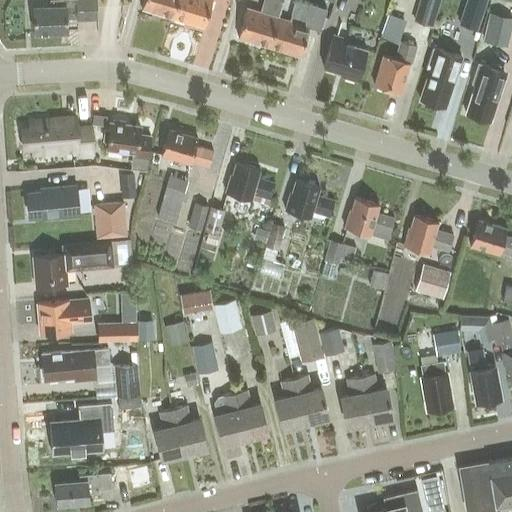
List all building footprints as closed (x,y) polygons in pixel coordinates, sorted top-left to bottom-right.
[(77,17),(77,20),(97,19),(96,0),(50,0),(50,7),(33,8),(34,32),(67,31),(66,17),(77,17)] [(169,17),(174,0),(143,0),(141,8),(169,17)] [(174,0),(169,17),(203,27),(211,0),(174,0)] [(268,47),(277,18),(282,0),(262,0),(259,12),(246,9),(237,37),(268,47)] [(319,32),(326,8),(299,0),(294,0),(288,21),(277,18),(268,47),(299,56),(307,29),(319,32)] [(440,0),(420,0),(415,20),(432,25),(440,0)] [(486,0),(465,0),(458,23),(477,29),(486,0)] [(511,18),(489,13),(483,40),(507,46),(511,25),(511,18)] [(412,65),(418,47),(400,41),(406,21),(390,16),(383,38),(399,43),(394,59),(383,56),(374,87),(400,95),(410,64),(412,65)] [(357,82),(367,51),(346,44),(348,39),(333,35),(323,67),(343,73),(342,77),(357,82)] [(430,70),(420,101),(445,109),(462,56),(433,47),(426,68),(430,70)] [(477,64),(471,83),(473,83),(464,112),(491,120),(506,72),(477,64)] [(92,115),(91,124),(103,126),(104,117),(92,115)] [(91,124),(75,126),(74,118),(30,122),(30,129),(22,129),(23,148),(32,147),(33,154),(76,150),(77,157),(94,155),(91,124)] [(109,122),(108,129),(104,128),(102,141),(106,141),(105,149),(136,153),(135,158),(134,158),(132,170),(146,171),(147,159),(146,159),(149,136),(138,135),(139,126),(124,124),(124,121),(113,119),(113,123),(109,122)] [(208,166),(213,150),(195,144),(197,138),(168,129),(161,154),(190,163),(191,161),(208,166)] [(269,198),(274,182),(257,177),(260,169),(235,161),(231,175),(229,174),(224,192),(249,199),(251,193),(269,198)] [(133,171),(120,172),(121,196),(135,194),(133,171)] [(329,216),(334,200),(316,195),(319,186),(295,179),(291,191),(290,190),(284,210),(309,217),(311,211),(329,216)] [(157,216),(174,222),(184,191),(166,186),(157,216)] [(44,219),(78,215),(75,187),(42,191),(42,194),(28,195),(30,216),(44,215),(44,219)] [(393,219),(376,214),(378,204),(354,197),(350,210),(348,209),(343,227),(387,240),(393,219)] [(124,200),(93,203),(96,238),(127,235),(124,200)] [(201,230),(208,205),(194,202),(188,226),(201,230)] [(224,209),(210,206),(203,230),(218,234),(224,209)] [(430,246),(447,251),(448,251),(452,235),(435,230),(437,222),(413,214),(410,227),(408,227),(403,245),(428,253),(430,246)] [(511,255),(511,238),(504,236),(507,229),(477,220),(469,245),(499,254),(500,252),(511,255)] [(284,226),(271,222),(264,246),(278,250),(284,226)] [(254,226),(251,237),(261,240),(265,229),(254,226)] [(205,232),(203,241),(214,244),(216,235),(205,232)] [(329,239),(324,259),(336,263),(336,261),(350,265),(355,246),(329,239)] [(66,270),(112,267),(110,243),(64,247),(64,255),(33,257),(36,287),(67,284),(66,270)] [(448,270),(420,262),(412,289),(440,297),(448,270)] [(384,272),(370,269),(366,285),(381,288),(384,272)] [(511,284),(505,283),(502,299),(511,301),(511,284)] [(121,291),(123,317),(137,316),(135,290),(121,291)] [(240,327),(232,297),(210,303),(217,333),(240,327)] [(90,318),(88,299),(38,303),(40,333),(72,330),(71,320),(90,318)] [(274,328),(269,308),(248,314),(253,334),(274,328)] [(493,338),(489,316),(460,315),(459,330),(478,331),(480,340),(493,338)] [(290,322),(300,362),(322,356),(312,317),(290,322)] [(138,339),(152,339),(151,319),(137,320),(138,339)] [(511,341),(511,336),(509,323),(508,319),(491,322),(495,345),(511,341)] [(183,320),(164,325),(169,345),(188,341),(183,320)] [(123,341),(123,340),(136,340),(136,322),(97,323),(97,342),(123,341)] [(436,356),(460,351),(456,329),(455,329),(454,325),(439,328),(439,332),(432,333),(436,356)] [(337,327),(317,332),(324,355),(337,351),(343,349),(337,327)] [(393,368),(388,340),(371,343),(376,372),(393,368)] [(212,341),(191,345),(196,373),(217,369),(212,341)] [(499,344),(501,352),(506,373),(510,372),(511,381),(511,348),(511,349),(511,342),(499,344)] [(95,348),(42,352),(45,380),(76,377),(76,381),(98,379),(95,348)] [(500,397),(493,363),(484,365),(481,349),(466,352),(476,401),(500,397)] [(439,408),(452,406),(449,389),(450,388),(447,372),(443,372),(441,361),(420,365),(422,376),(419,377),(422,393),(423,393),(426,411),(431,410),(431,412),(439,411),(439,408)] [(139,393),(136,362),(114,364),(116,395),(118,395),(139,393)] [(360,376),(369,421),(392,416),(386,387),(376,389),(373,373),(360,376)] [(294,377),(305,422),(328,416),(320,387),(310,390),(306,374),(294,377)] [(346,425),(369,421),(360,376),(348,378),(351,394),(340,396),(346,425)] [(283,428),(305,422),(294,377),(281,380),(285,396),(276,399),(283,428)] [(233,392),(244,437),(267,432),(259,402),(249,405),(245,389),(233,392)] [(222,443),(244,437),(233,392),(215,397),(213,402),(216,414),(214,414),(222,443)] [(139,393),(118,395),(119,409),(140,407),(139,393)] [(51,453),(102,449),(101,431),(113,430),(111,402),(77,404),(78,419),(48,422),(51,453)] [(172,408),(184,453),(206,447),(199,418),(188,421),(184,405),(172,408)] [(161,459),(184,453),(172,408),(160,411),(164,427),(154,430),(161,459)] [(145,463),(143,450),(123,452),(124,465),(145,463)] [(511,502),(511,456),(487,461),(487,462),(459,467),(467,511),(496,507),(496,505),(511,502)] [(109,469),(110,472),(78,475),(79,482),(54,484),(56,504),(89,501),(88,491),(111,488),(112,490),(128,488),(126,467),(109,469)] [(132,490),(151,485),(146,467),(128,472),(132,490)] [(427,504),(444,503),(442,482),(426,483),(427,504)] [(421,511),(416,489),(382,497),(385,510),(375,511),(421,511)]
